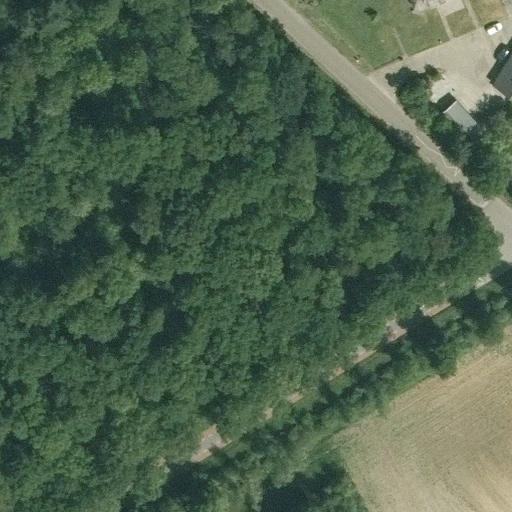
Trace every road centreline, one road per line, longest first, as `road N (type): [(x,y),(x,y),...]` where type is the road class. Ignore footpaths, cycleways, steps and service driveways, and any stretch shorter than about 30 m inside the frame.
road 1 (tertiary): [(102,511),(511,255)]
road 2 (tertiary): [(511,229),(259,0)]
